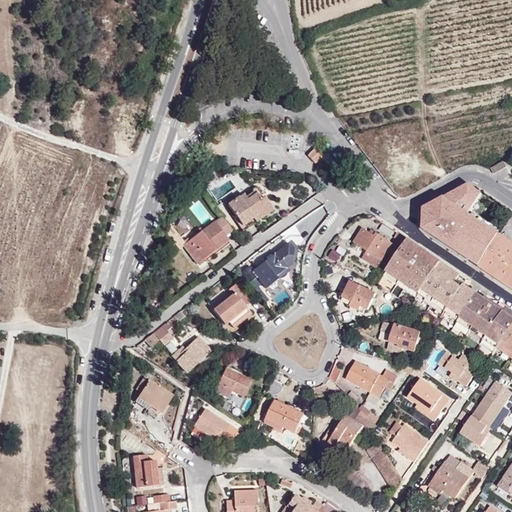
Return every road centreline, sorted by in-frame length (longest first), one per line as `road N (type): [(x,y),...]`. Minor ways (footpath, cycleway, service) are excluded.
road 1 (secondary): [(195,0),(126,222),(103,327)]
road 2 (unclassified): [(148,205),(182,149),(219,114),(264,107),(323,123)]
road 3 (secondary): [(148,205),(216,0)]
road 4 (residential): [(312,301),(332,332),(320,375),(311,379),(263,344),(307,306)]
road 5 (residential): [(357,511),(291,469),(266,463),(203,471),(201,511)]
road 6 (secondary): [(101,341),(87,433),(95,511)]
road 7 (unclassified): [(390,212),(511,301)]
road 8 (residential): [(511,200),(478,174),(462,173),(390,212)]
road 9 (residential): [(373,189),(323,239),(312,301)]
road 10 (secondary): [(103,327),(148,205)]
